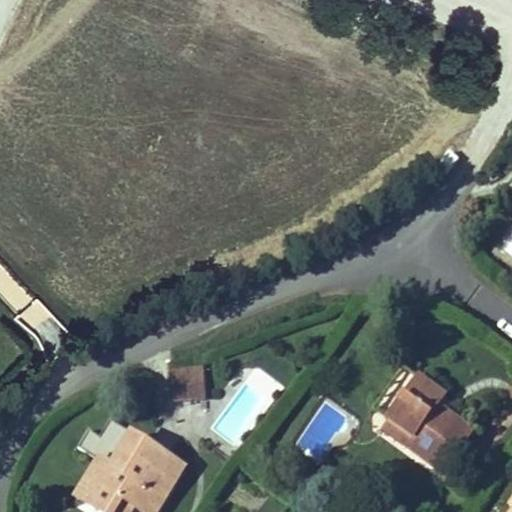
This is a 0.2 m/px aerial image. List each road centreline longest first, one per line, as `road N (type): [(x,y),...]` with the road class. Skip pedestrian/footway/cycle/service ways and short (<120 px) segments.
road 1 (residential): [(0,461),(34,403),(64,381),(287,287),(369,262),(412,255),(511,319)]
road 2 (track): [(412,255),(438,198),(511,108)]
